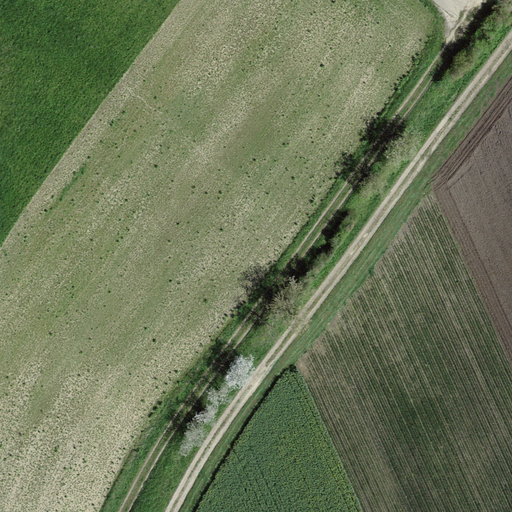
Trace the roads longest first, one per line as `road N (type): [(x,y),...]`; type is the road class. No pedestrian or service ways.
road 1 (track): [(124,511),(185,412),(474,0)]
road 2 (track): [(511,42),(285,331),(173,511)]
